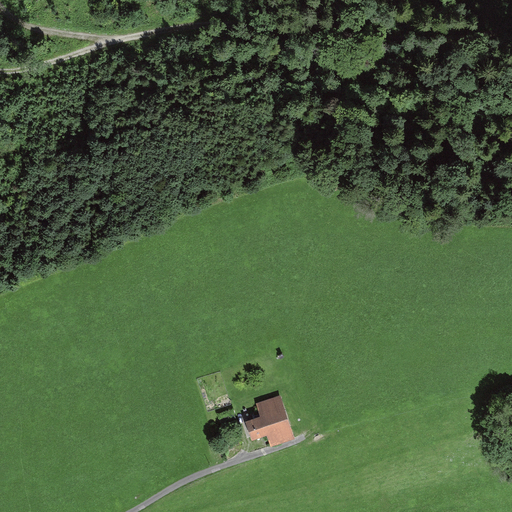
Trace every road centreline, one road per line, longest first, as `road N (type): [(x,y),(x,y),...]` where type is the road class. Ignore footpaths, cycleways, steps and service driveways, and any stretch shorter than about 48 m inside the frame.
road 1 (track): [(511,20),(499,36),(370,44),(239,28),(155,34),(48,63),(0,66)]
road 2 (residential): [(129,511),(205,471),(298,440)]
